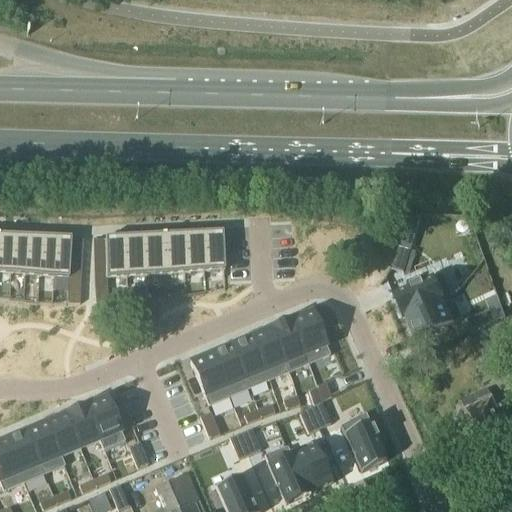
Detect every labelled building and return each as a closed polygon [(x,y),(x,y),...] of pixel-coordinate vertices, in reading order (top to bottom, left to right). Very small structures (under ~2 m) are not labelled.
[(220,235),(201,236),(203,274),(223,273),(221,234),(220,234),(220,235)] [(201,236),(182,237),(184,275),(203,274),(201,236)] [(182,237),(163,238),(165,276),(184,275),(182,237)] [(0,238),(0,276),(9,277),(11,239),(0,238)] [(163,238),(144,239),(146,277),(165,276),(163,238)] [(11,239),(9,277),(24,277),(25,239),(11,239)] [(25,239),(24,277),(38,278),(40,240),(25,239)] [(144,239),(125,240),(126,278),(146,277),(144,239)] [(40,240),(38,278),(53,279),(54,240),(40,240)] [(53,279),(52,290),(67,291),(67,290),(68,282),(68,279),(68,275),(69,268),(69,260),(69,252),(70,243),(70,240),(69,240),(69,241),(54,240),(53,279)] [(105,240),(104,240),(105,260),(106,268),(106,275),(106,279),(126,278),(125,240),(105,241),(105,240)] [(70,243),(69,252),(82,252),(82,243),(70,243)] [(104,243),(92,243),(92,252),(105,251),(104,243)] [(398,250),(392,273),(403,276),(410,253),(398,250)] [(105,251),(92,252),(93,260),(105,260),(105,251)] [(69,252),(69,260),(81,260),(82,252),(69,252)] [(69,260),(69,268),(81,269),(81,260),(69,260)] [(105,260),(93,260),(93,268),(106,268),(105,260)] [(442,276),(393,298),(404,322),(405,321),(405,320),(452,299),(442,276)] [(452,299),(405,320),(405,321),(415,343),(462,322),(452,299)] [(489,313),(467,322),(472,333),(494,324),(489,313)] [(310,315),(290,324),(308,368),(329,359),(310,315)] [(290,324),(270,332),(288,376),(308,368),(290,324)] [(511,359),(498,324),(472,335),(486,368),(475,372),(481,386),(511,373),(511,359)] [(270,332),(250,341),(268,384),(288,376),(270,332)] [(250,341),(230,349),(248,393),(268,384),(250,341)] [(230,349),(210,357),(228,401),(248,393),(230,349)] [(210,357),(189,366),(207,410),(228,401),(210,357)] [(325,385),(316,388),(322,402),(331,399),(325,385)] [(316,388),(308,392),(314,406),(322,402),(316,388)] [(297,397),(282,402),(286,411),(300,405),(297,397)] [(105,401),(85,409),(100,444),(98,445),(102,454),(124,445),(105,401)] [(491,401),(465,413),(480,448),(506,436),(502,427),(506,425),(500,410),(495,412),(491,401)] [(321,403),(310,407),(319,430),(331,425),(321,403)] [(271,407),(257,413),(260,421),(274,416),(271,407)] [(310,407),(299,412),(308,434),(319,430),(310,407)] [(85,409),(65,418),(79,453),(98,445),(100,444),(85,409)] [(257,413),(243,419),(246,427),(260,421),(257,413)] [(210,417),(199,421),(208,443),(219,439),(210,417)] [(365,417),(340,428),(361,476),(386,465),(365,417)] [(65,418),(44,426),(59,461),(60,461),(79,453),(65,418)] [(44,426),(25,434),(43,478),(64,470),(60,461),(59,461),(44,426)] [(250,432),(239,437),(248,459),(259,455),(250,432)] [(25,434),(5,443),(23,487),(43,478),(25,434)] [(239,437),(228,442),(237,464),(248,459),(239,437)] [(5,443),(0,444),(0,489),(2,495),(23,487),(5,443)] [(289,453),(288,454),(307,497),(308,497),(330,487),(311,443),(289,453)] [(138,447),(127,451),(137,473),(148,469),(138,447)] [(287,449),(263,459),(285,508),(309,498),(308,497),(307,497),(288,454),(289,453),(287,449)] [(106,477),(92,483),(95,491),(109,485),(106,477)] [(163,511),(162,511),(200,511),(198,504),(187,478),(155,492),(163,511)] [(253,511),(239,480),(215,491),(224,511),(253,511)] [(92,483),(78,489),(82,497),(95,491),(92,483)] [(119,488),(108,493),(116,511),(124,511),(128,510),(119,488)] [(66,494),(52,500),(56,508),(70,502),(66,494)] [(52,500),(39,506),(40,511),(47,511),(56,508),(52,500)]
